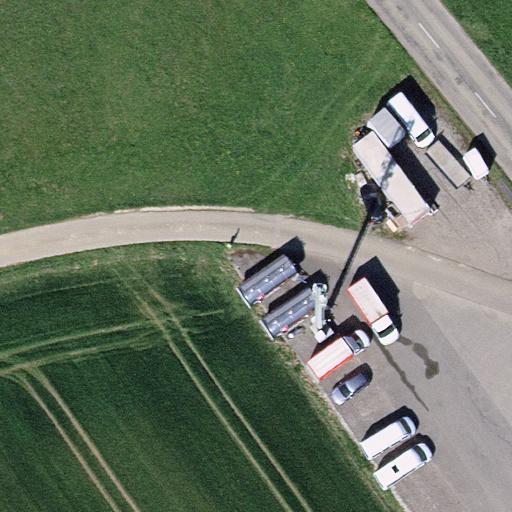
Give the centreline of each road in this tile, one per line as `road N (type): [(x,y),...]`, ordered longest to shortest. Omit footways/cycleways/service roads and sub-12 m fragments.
road 1 (track): [(511,301),(366,251),(199,222),(110,229),(0,252)]
road 2 (secondary): [(401,0),(511,136)]
